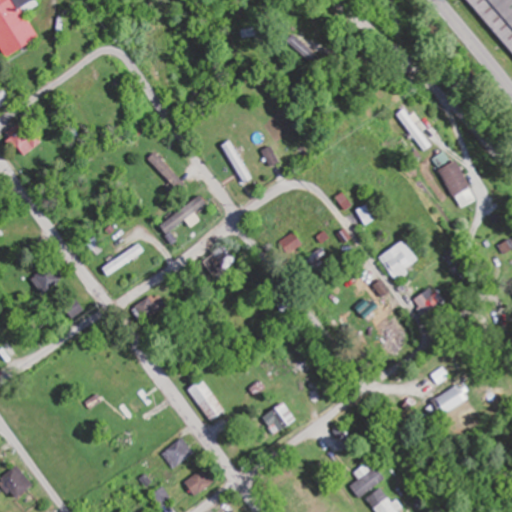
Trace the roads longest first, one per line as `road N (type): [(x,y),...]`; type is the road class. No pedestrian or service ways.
road 1 (residential): [(0,384),(298,183),(328,201),(431,344)]
road 2 (residential): [(262,511),(0,160)]
road 3 (residential): [(511,368),(479,317),(464,317),(202,511)]
road 4 (residential): [(371,387),(247,237),(149,91)]
road 5 (residential): [(511,172),(460,112),(336,0)]
road 6 (residential): [(149,91),(124,58),(104,53),(0,126)]
